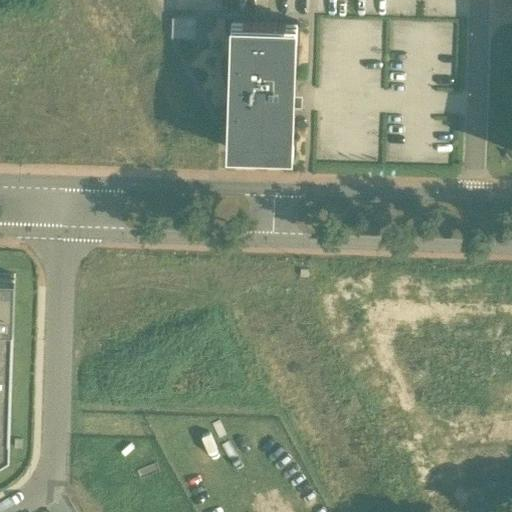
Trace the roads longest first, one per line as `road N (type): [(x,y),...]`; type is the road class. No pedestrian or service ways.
road 1 (unclassified): [(58,233),(53,482),(3,511)]
road 2 (unclassified): [(272,240),(511,248)]
road 3 (unclassified): [(511,196),(274,188)]
road 4 (unclassified): [(274,188),(59,184)]
road 5 (unclassified): [(58,233),(272,240)]
